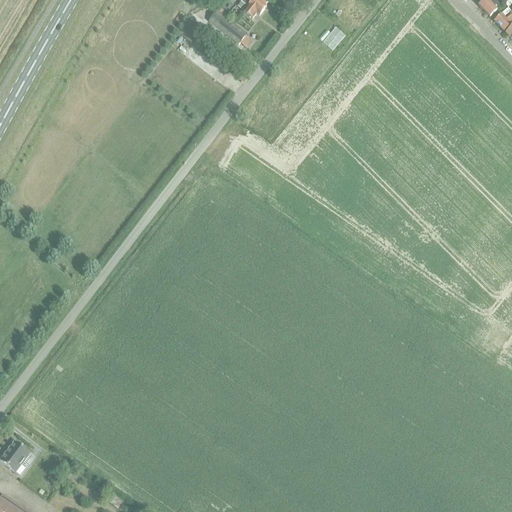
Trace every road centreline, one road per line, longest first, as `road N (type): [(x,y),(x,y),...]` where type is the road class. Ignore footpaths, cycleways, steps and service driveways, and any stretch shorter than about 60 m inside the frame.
road 1 (residential): [(0,407),(314,0)]
road 2 (primary): [(0,130),(70,0)]
